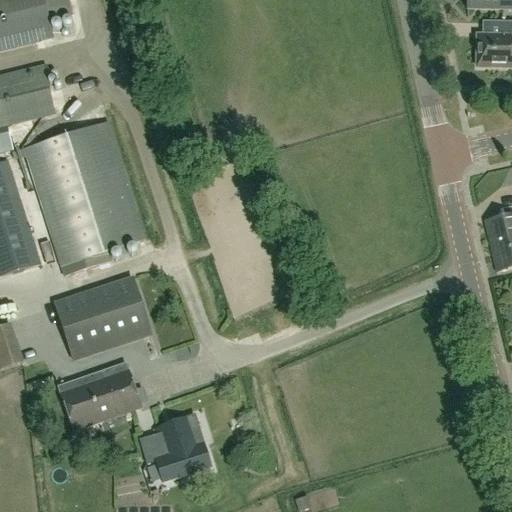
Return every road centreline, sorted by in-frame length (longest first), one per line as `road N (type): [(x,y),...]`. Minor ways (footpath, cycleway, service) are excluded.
road 1 (residential): [(511,478),(439,157)]
road 2 (residential): [(439,157),(404,0)]
